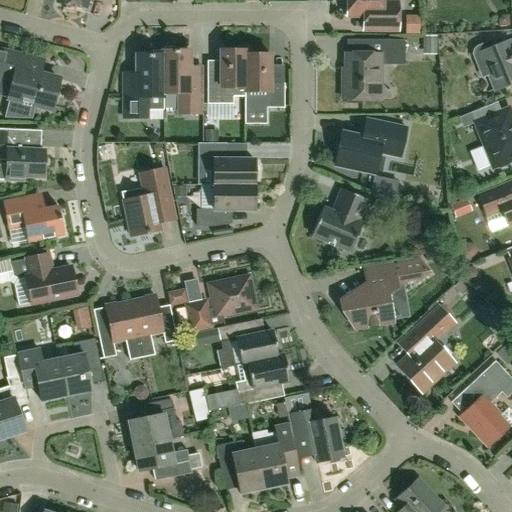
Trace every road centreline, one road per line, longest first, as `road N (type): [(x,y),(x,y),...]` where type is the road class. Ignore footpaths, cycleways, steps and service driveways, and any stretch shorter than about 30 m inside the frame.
road 1 (residential): [(272,237),(303,152),(304,21),(151,20),(107,47)]
road 2 (residential): [(272,237),(136,268),(110,257),(88,169),(107,47)]
road 3 (residential): [(413,438),(316,337),(272,237)]
road 4 (residential): [(38,477),(49,434),(102,422),(113,503)]
road 5 (residential): [(511,508),(463,464),(413,438)]
